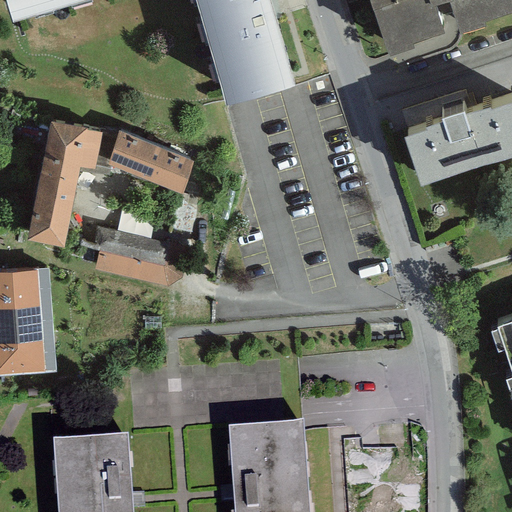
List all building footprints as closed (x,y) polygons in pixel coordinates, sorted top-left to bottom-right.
[(6,0),(12,18),(74,0),(195,0),(223,96),(295,79),(272,0),(6,0)] [(511,0),(375,0),(393,53),(511,14),(511,0)] [(511,85),(404,120),(422,179),(511,150),(511,85)] [(97,129),(53,120),(30,229),(61,235),(76,161),(90,164),(97,129)] [(191,160),(119,132),(108,159),(181,187),(191,160)] [(184,273),(190,244),(151,235),(149,211),(128,207),(118,227),(99,226),(93,244),(99,246),(95,265),(169,282),(184,273)] [(49,263),(0,267),(0,368),(57,364),(49,263)] [(511,317),(498,322),(511,363),(511,317)] [(307,511),(303,431),(227,436),(231,511),(307,511)] [(132,511),(127,444),(54,450),(58,511),(132,511)]
